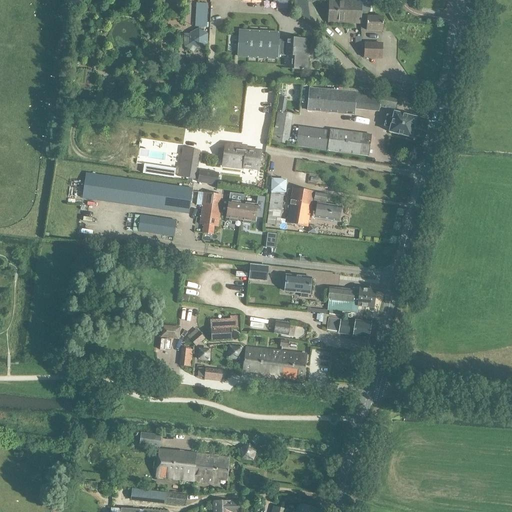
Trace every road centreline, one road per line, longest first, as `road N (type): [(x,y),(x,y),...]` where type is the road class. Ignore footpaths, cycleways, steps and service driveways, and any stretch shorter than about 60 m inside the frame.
road 1 (secondary): [(369,389),(467,0)]
road 2 (unknown): [(369,389),(183,380),(170,364),(177,320)]
road 3 (unknown): [(340,506),(301,491),(118,500)]
road 4 (unknown): [(443,94),(377,81),(308,24),(281,14)]
road 5 (unknown): [(378,354),(324,339),(303,316),(246,311),(226,299)]
road 6 (unclassified): [(511,403),(369,389)]
road 7 (secondary): [(338,511),(369,389)]
